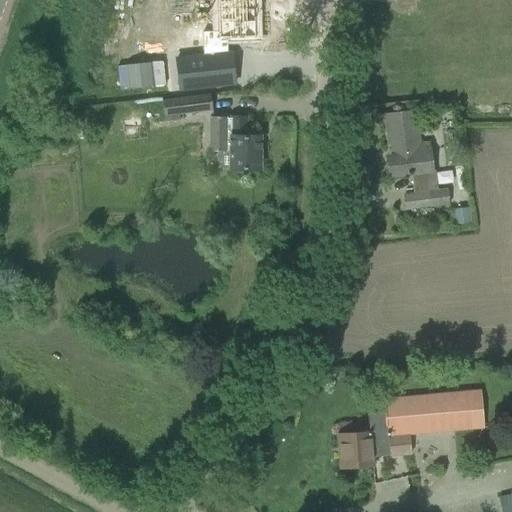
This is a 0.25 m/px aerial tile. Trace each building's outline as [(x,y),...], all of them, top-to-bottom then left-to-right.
[(200,57),(172,60),(176,90),(232,83),(228,53),(224,54),(224,40),(253,40),(253,0),(217,0),(217,32),(201,32),(200,57)] [(162,99),(164,123),(180,122),(179,115),(212,111),(210,94),(162,99)] [(122,122),(125,145),(144,143),(143,129),(141,130),(139,109),(156,106),(155,98),(128,102),(131,122),(122,122)] [(404,115),(385,117),(388,145),(393,144),(395,157),(390,158),(390,160),(388,160),(390,173),(392,173),(392,175),(408,173),(408,175),(412,175),(414,194),(404,196),(406,210),(426,207),(447,205),(446,191),(438,192),(429,193),(427,171),(431,170),(428,142),(420,143),(417,113),(404,115)] [(229,152),(228,170),(239,170),(259,170),(259,137),(246,136),(246,118),(234,118),(210,117),(209,151),(229,152)] [(468,208),(452,210),(454,225),(470,223),(468,208)] [(337,434),(340,469),(359,468),(375,467),(374,456),(386,455),(385,434),(480,427),(478,392),(387,400),(367,402),(369,432),(337,434)]
